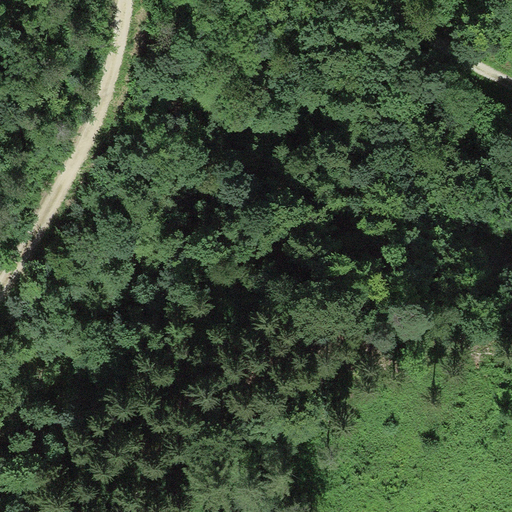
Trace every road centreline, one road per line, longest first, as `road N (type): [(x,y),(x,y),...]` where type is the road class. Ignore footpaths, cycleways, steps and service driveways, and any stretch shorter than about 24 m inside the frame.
road 1 (track): [(124,0),(112,72),(71,167),(0,282)]
road 2 (track): [(384,0),(429,47),(511,83)]
